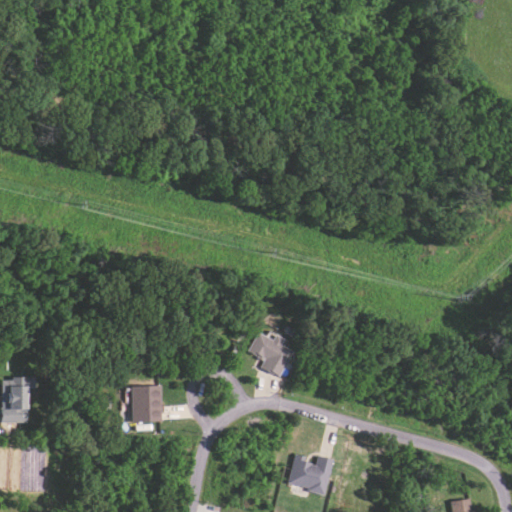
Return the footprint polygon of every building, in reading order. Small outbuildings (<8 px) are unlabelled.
[(246,352),(262,359),(259,367),(279,377),(292,350),(280,344),(283,338),(273,333),(271,339),(255,332),(246,352)] [(0,422),(25,422),(24,378),(0,378),(0,422)] [(161,420),(160,385),(129,385),(130,421),(161,420)] [(286,485),(324,493),(331,459),(315,455),(313,464),(303,462),(304,456),(292,453),(286,485)] [(450,500),(450,511),(470,511),(469,498),(450,500)]
